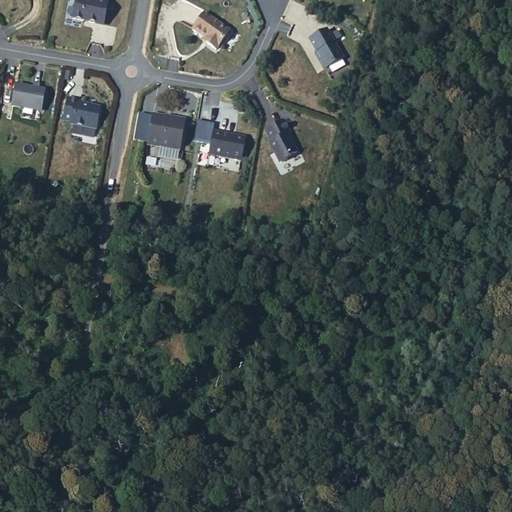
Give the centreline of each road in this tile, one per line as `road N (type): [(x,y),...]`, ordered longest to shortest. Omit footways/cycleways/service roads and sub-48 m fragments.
road 1 (track): [(416,313),(396,338),(359,350),(271,299),(159,292),(62,256),(0,247)]
road 2 (unclassified): [(128,71),(58,511)]
road 3 (residential): [(128,71),(206,84),(241,76),(268,24),(269,0)]
road 4 (residential): [(0,48),(128,71)]
